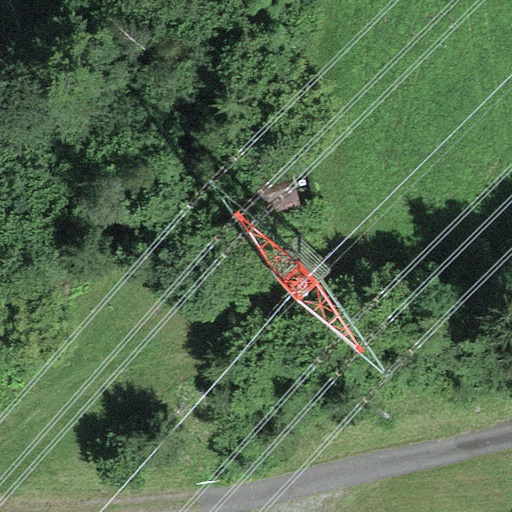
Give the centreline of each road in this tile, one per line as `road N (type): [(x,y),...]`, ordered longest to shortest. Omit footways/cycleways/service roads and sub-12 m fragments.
road 1 (track): [(511,446),(494,456),(302,470),(180,511)]
road 2 (track): [(134,511),(0,505)]
